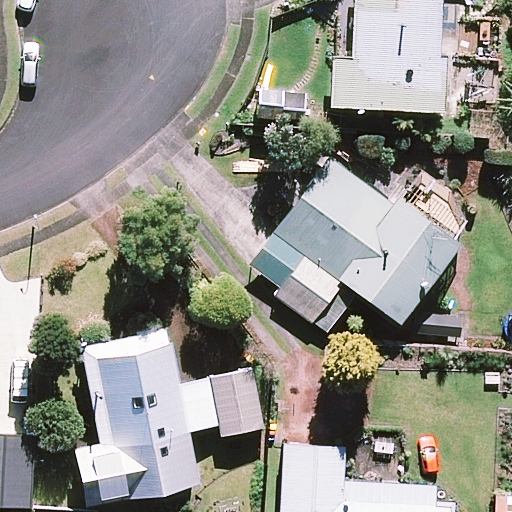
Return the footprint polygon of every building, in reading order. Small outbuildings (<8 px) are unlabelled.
[(437,93),(437,0),(346,0),(346,44),(325,44),(325,93),(437,93)] [(389,195),(321,149),(246,257),(282,282),(278,289),(310,312),(340,269),(398,309),(455,226),(396,185),(389,195)] [(177,376),(165,321),(79,339),(99,432),(74,438),(86,494),(195,471),(187,436),(262,420),(249,361),(177,376)] [(0,500),(29,501),(30,426),(0,425),(0,500)] [(342,432),(282,430),(278,511),(467,511),(468,497),(432,496),(433,471),(341,467),(342,432)]
